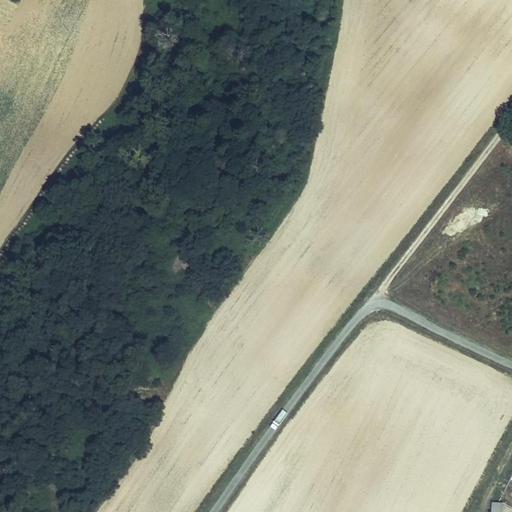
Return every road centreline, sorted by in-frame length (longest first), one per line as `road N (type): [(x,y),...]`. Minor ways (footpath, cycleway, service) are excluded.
road 1 (unclassified): [(214,511),(351,322),(377,301),(511,363)]
road 2 (track): [(377,301),(511,119)]
